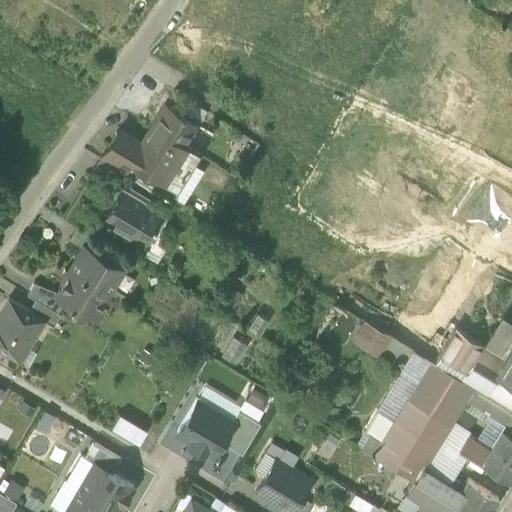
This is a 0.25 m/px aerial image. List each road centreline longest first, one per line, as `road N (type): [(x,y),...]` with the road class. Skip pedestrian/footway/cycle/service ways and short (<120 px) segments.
road 1 (residential): [(511,275),(345,170),(441,10)]
road 2 (residential): [(0,249),(176,0)]
